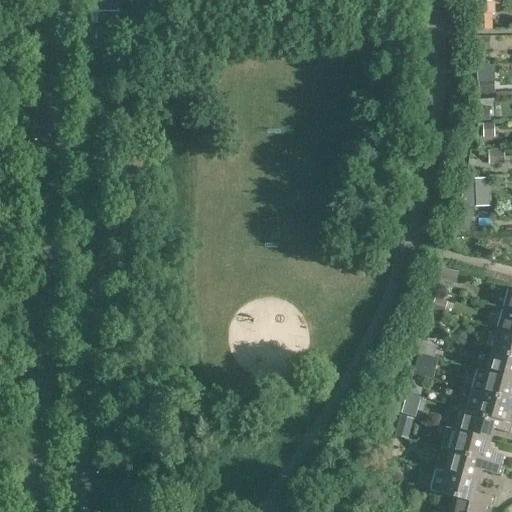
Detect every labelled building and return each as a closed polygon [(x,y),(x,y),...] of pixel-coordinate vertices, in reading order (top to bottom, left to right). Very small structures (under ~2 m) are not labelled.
[(491,14),(491,1),(476,2),(477,14),(491,14)] [(488,37),(478,37),(478,50),(488,50),(488,37)] [(493,81),(478,82),(479,94),(494,93),(493,81)] [(489,110),(479,110),(480,122),(489,121),(489,110)] [(493,124),(482,125),(482,137),(493,137),(493,124)] [(502,152),(488,152),(489,165),(503,165),(502,152)] [(485,181),(474,181),(474,193),(485,193),(485,181)] [(460,208),(458,219),(464,219),(471,214),(472,209),(460,208)] [(456,274),(457,272),(442,268),(441,270),(439,279),(454,283),(456,274)] [(443,314),(447,301),(434,297),(431,310),(443,314)] [(511,334),(511,312),(504,310),(498,331),(511,334)] [(441,337),(444,327),(428,322),(425,333),(441,337)] [(511,357),(511,334),(498,331),(492,352),(511,357)] [(422,343),(419,354),(434,358),(437,347),(422,343)] [(511,379),(511,357),(492,352),(486,372),(511,379)] [(419,355),(413,374),(428,378),(433,359),(419,355)] [(511,379),(486,372),(478,370),(472,391),(511,401),(511,379)] [(419,395),(422,383),(412,381),(410,380),(407,392),(419,395)] [(511,401),(472,391),(466,411),(508,423),(511,412),(511,401)] [(414,417),(417,407),(403,403),(401,413),(414,417)] [(466,411),(462,410),(456,431),(490,440),(493,429),(508,434),(511,423),(508,423),(466,411)] [(409,439),(414,419),(402,415),(401,417),(399,427),(396,436),(409,439)] [(442,450),(500,466),(502,456),(486,452),(490,440),(456,431),(448,429),(442,450)] [(500,466),(442,450),(436,470),(478,482),(481,471),(497,475),(500,466)] [(436,470),(430,492),(453,498),(485,506),(485,507),(488,508),(491,498),(475,493),(478,482),(436,470)] [(483,511),(485,507),(485,506),(453,498),(449,511),(483,511)]
